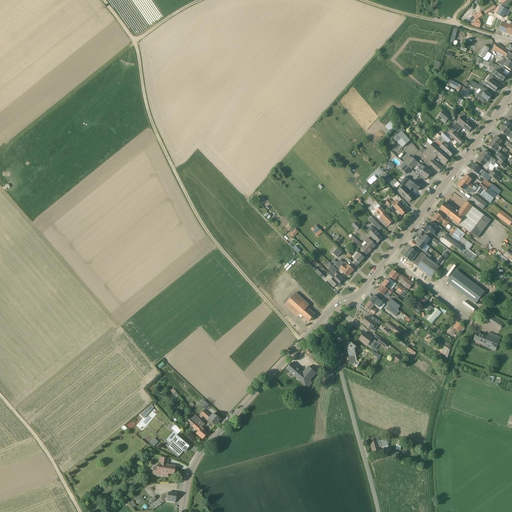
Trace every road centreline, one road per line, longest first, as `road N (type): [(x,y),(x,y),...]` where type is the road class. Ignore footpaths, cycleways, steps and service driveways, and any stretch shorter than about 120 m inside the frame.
road 1 (track): [(303,337),(203,228),(148,112),(133,40),(103,0)]
road 2 (track): [(433,511),(431,433),(446,365),(469,321),(489,306),(507,322),(511,316)]
road 3 (tertiary): [(182,511),(203,449),(324,314)]
road 4 (unclassified): [(378,511),(324,314)]
road 5 (tertiary): [(388,255),(511,94)]
road 6 (track): [(511,40),(367,0)]
road 7 (track): [(80,511),(38,439),(0,395)]
